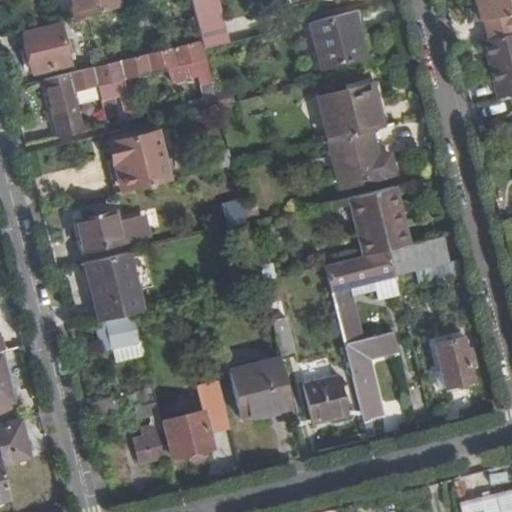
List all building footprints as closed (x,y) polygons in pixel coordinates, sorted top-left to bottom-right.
[(62,0),(67,19),(76,17),(71,0),(62,0)] [(71,0),(76,17),(121,6),(119,0),(71,0)] [(191,0),(202,40),(203,48),(224,43),(212,0),(191,0)] [(511,0),(472,0),(478,20),(482,20),(486,38),(511,31),(511,20),(510,12),(511,6),(511,0)] [(365,57),(353,11),(308,22),(320,69),(365,57)] [(70,64),(60,24),(24,33),(34,73),(70,64)] [(497,98),(511,94),(511,31),(486,38),(483,39),(497,98)] [(202,40),(43,80),(57,136),(82,130),(73,91),(98,85),(103,101),(127,95),(123,79),(168,68),(171,82),(197,75),(202,99),(185,103),(187,113),(203,109),(218,105),(213,87),(203,48),(202,40)] [(213,87),(218,105),(236,101),(230,83),(213,87)] [(373,83),(348,90),(350,96),(375,90),(373,83)] [(382,127),(384,127),(375,90),(350,96),(348,90),(319,96),(330,139),(371,129),(382,127)] [(218,105),(203,109),(207,126),(222,123),(218,105)] [(388,153),(382,127),(371,129),(377,156),(388,153)] [(377,156),(371,129),(330,139),(328,140),(338,177),(356,172),(359,183),(394,175),(388,153),(377,156)] [(110,159),(117,192),(169,179),(158,132),(113,143),(117,158),(110,159)] [(232,163),(229,153),(209,158),(212,169),(232,163)] [(356,172),(338,177),(340,188),(359,183),(356,172)] [(402,221),(393,186),(386,187),(395,223),(402,221)] [(389,249),(408,244),(402,221),(395,223),(386,187),(349,197),(363,256),(389,249)] [(153,233),(148,214),(120,221),(117,209),(74,220),(82,250),(153,233)] [(448,260),(442,236),(408,244),(389,249),(395,274),(432,264),(448,260)] [(395,274),(389,249),(363,256),(325,265),(331,292),(342,335),(344,344),(362,419),(382,414),(369,357),(397,350),(393,332),(359,340),(357,331),(348,296),(376,290),(378,299),(400,294),(395,274)] [(129,251),(84,262),(99,320),(133,312),(143,310),(138,289),(130,256),(129,251)] [(145,252),(130,256),(138,289),(153,285),(145,252)] [(436,277),(460,272),(456,258),(448,260),(432,264),(436,277)] [(280,357),(280,360),(296,356),(286,316),(281,318),(275,299),(265,301),(280,357)] [(99,320),(96,321),(103,350),(114,347),(117,360),(143,354),(133,312),(99,320)] [(442,371),(446,387),(473,380),(461,330),(452,332),(453,338),(435,342),(442,371)] [(0,423),(18,420),(1,350),(0,350),(0,423)] [(241,420),(292,407),(280,360),(280,357),(229,369),(241,420)] [(347,411),(339,375),(303,384),(312,419),(347,411)] [(167,456),(168,456),(212,446),(209,432),(230,427),(218,378),(196,383),(203,411),(159,421),(160,422),(167,456)] [(127,392),(131,407),(134,406),(154,401),(151,387),(127,392)] [(112,394),(89,400),(93,415),(116,410),(112,394)] [(154,401),(134,406),(138,420),(158,415),(154,401)] [(22,421),(0,426),(0,453),(0,454),(2,462),(30,455),(22,421)] [(149,460),(167,456),(160,422),(140,427),(142,434),(149,460)] [(137,464),(149,460),(142,434),(131,436),(137,464)] [(2,462),(0,454),(0,453),(0,498),(11,496),(2,462)] [(511,511),(511,496),(464,506),(465,511),(511,511)]
